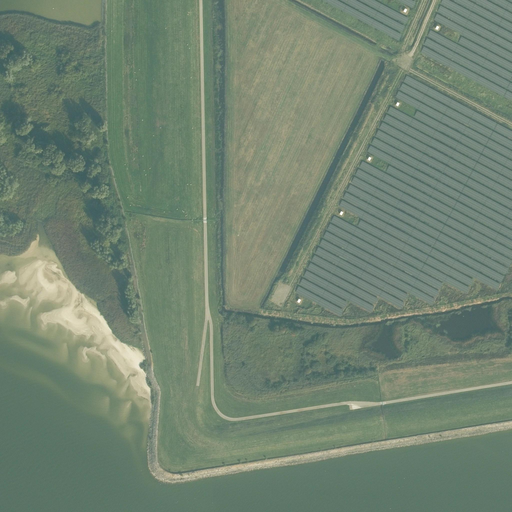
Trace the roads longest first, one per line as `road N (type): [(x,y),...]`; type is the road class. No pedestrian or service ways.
road 1 (unclassified): [(511,382),(232,419),(212,397),(207,312)]
road 2 (unclassified): [(207,312),(200,0)]
